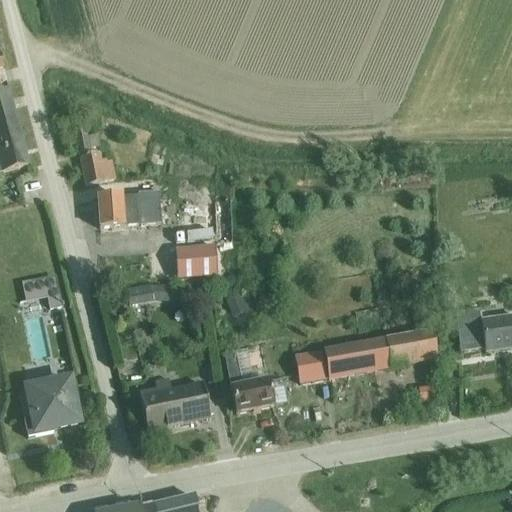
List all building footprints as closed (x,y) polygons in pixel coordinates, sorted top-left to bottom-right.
[(0,169),(2,176),(29,168),(8,91),(0,93),(0,169)] [(99,155),(96,143),(89,145),(86,130),(75,132),(80,158),(99,155)] [(87,192),(117,185),(113,167),(102,170),(100,158),(81,162),(87,192)] [(138,202),(97,205),(100,235),(161,230),(158,198),(138,200),(138,202)] [(214,248),(175,251),(177,282),(216,279),(214,248)] [(55,282),(22,289),(25,306),(47,301),(49,313),(61,310),(55,282)] [(172,290),(150,291),(153,307),(173,306),(172,290)] [(452,298),(441,300),(443,314),(454,312),(452,298)] [(242,299),(225,306),(233,324),(249,317),(242,299)] [(481,314),(456,317),(458,332),(461,355),(485,351),(486,358),(511,354),(511,322),(483,326),(481,314)] [(456,317),(445,319),(447,334),(458,332),(456,317)] [(433,338),(324,358),(330,386),(438,366),(433,338)] [(272,366),(291,363),(289,347),(270,351),(272,366)] [(300,386),(325,382),(321,355),(295,359),(300,386)] [(236,356),(225,358),(236,417),(273,410),(267,382),(242,387),(236,356)] [(74,411),(79,410),(80,410),(77,393),(76,393),(76,397),(72,398),(69,385),(62,384),(47,384),(41,385),(32,391),(23,393),(28,422),(24,424),(28,442),(53,436),(52,432),(78,427),(74,411)] [(438,404),(438,387),(422,386),(422,403),(438,404)] [(150,438),(212,425),(205,391),(143,404),(150,438)] [(327,499),(328,508),(349,507),(348,498),(327,499)] [(151,507),(139,510),(139,511),(196,511),(194,500),(151,508),(151,507)]
